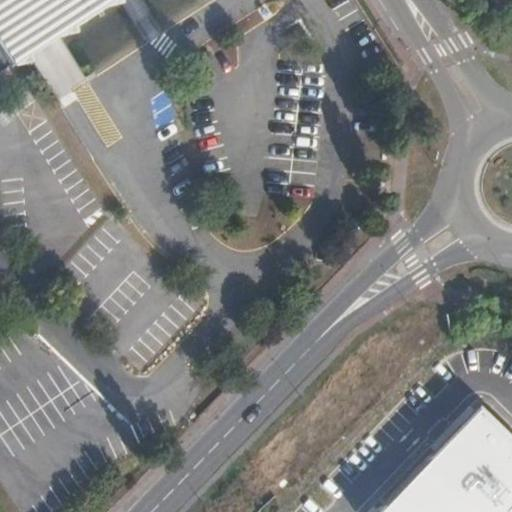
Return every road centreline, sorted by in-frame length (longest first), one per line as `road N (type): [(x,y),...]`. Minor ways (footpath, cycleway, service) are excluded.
road 1 (tertiary): [(152,511),(310,348)]
road 2 (unknown): [(310,0),(275,21),(249,59),(242,90),(255,195)]
road 3 (tertiary): [(457,189),(310,348)]
road 4 (tertiary): [(310,348),(425,269),(487,240)]
road 5 (unclassified): [(395,0),(453,106),(464,158)]
road 6 (unclassified): [(511,111),(484,91),(421,0)]
road 7 (unknown): [(113,386),(92,424),(12,483)]
